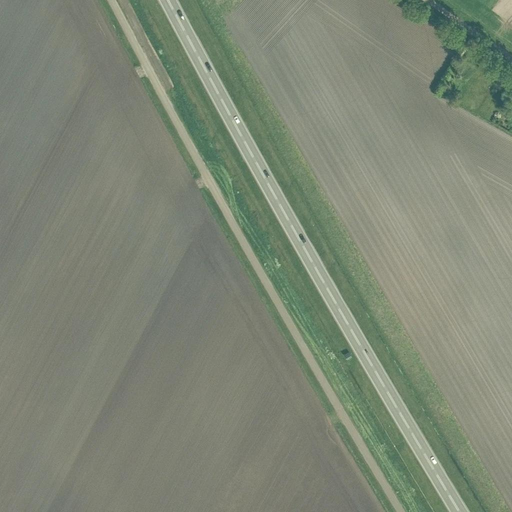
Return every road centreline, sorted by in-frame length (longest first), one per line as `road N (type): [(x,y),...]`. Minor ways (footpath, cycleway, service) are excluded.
road 1 (trunk): [(460,511),(168,0)]
road 2 (unclassified): [(403,511),(111,0)]
